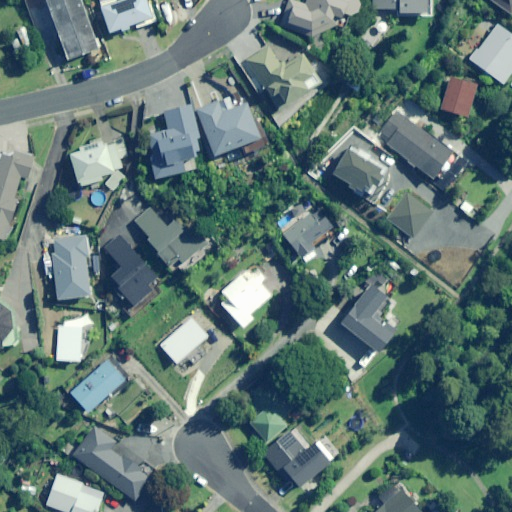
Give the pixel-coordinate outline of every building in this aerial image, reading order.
[(48,0),(70,59),(99,49),(81,0),(48,0)] [(108,33),(121,29),(122,32),(131,29),(130,26),(136,24),(137,27),(153,23),(146,0),(117,0),(100,5),(108,33)] [(288,0),(278,24),(308,37),(339,25),(344,12),(350,14),(356,11),(359,6),(359,1),(357,0),(303,0),(302,4),(293,0),(288,0)] [(372,0),(373,8),(397,9),(397,14),(431,15),(431,0),(372,0)] [(511,0),(492,0),(511,13),(511,12),(511,0)] [(172,23),(168,6),(159,8),(163,26),(172,23)] [(503,84),(511,71),(511,35),(498,25),(471,60),(503,84)] [(31,41),(24,27),(15,32),(17,37),(11,40),(16,49),(31,41)] [(300,55),(281,67),(266,44),(244,57),(277,109),(318,83),(300,55)] [(468,117),(479,81),(451,72),(440,109),(468,117)] [(219,102),(197,110),(213,155),(241,146),(244,154),(262,147),(247,103),(222,112),(219,102)] [(199,159),(205,157),(191,105),(163,112),(170,138),(147,144),(157,183),(202,172),(199,159)] [(434,178),(453,153),(397,110),(378,135),(434,178)] [(371,197),(395,156),(355,133),(331,174),(371,197)] [(119,158),(128,156),(122,138),(103,144),(101,140),(80,147),(81,151),(70,155),(80,186),(102,179),(101,176),(123,169),(119,158)] [(27,179),(34,158),(2,148),(0,152),(0,239),(8,241),(13,223),(10,222),(17,200),(14,198),(20,176),(27,179)] [(414,238),(434,212),(407,192),(388,217),(414,238)] [(301,258),(336,231),(318,208),(300,221),(292,211),(275,223),(301,258)] [(150,209),(135,222),(180,276),(197,262),(192,256),(201,248),(204,251),(211,244),(191,221),(181,230),(174,222),(167,228),(150,209)] [(149,285),(157,277),(119,234),(102,249),(121,269),(110,278),(135,306),(153,290),(149,285)] [(90,296),(88,276),(101,274),(97,242),(87,243),(86,235),(50,240),(57,300),(90,296)] [(260,284),(267,278),(254,264),(222,292),(228,299),(222,304),(244,328),(254,318),(250,314),(271,296),(260,284)] [(379,317),(392,301),(371,284),(341,322),(379,352),(396,330),(379,317)] [(23,337),(16,332),(17,321),(15,313),(7,303),(0,299),(0,347),(7,344),(14,349),(23,337)] [(80,361),(81,327),(58,326),(57,360),(80,361)] [(89,413),(125,379),(107,360),(71,393),(89,413)] [(281,419),(293,408),(267,379),(251,394),(264,409),(249,423),(268,443),(287,425),(281,419)] [(72,453),(136,500),(151,479),(139,471),(141,468),(123,455),(121,458),(110,450),(118,440),(94,423),(72,453)] [(291,427),(265,451),(300,489),(303,487),(311,495),(331,477),(322,468),(339,453),(323,435),(310,447),(291,427)] [(96,511),(103,496),(81,487),(83,482),(59,472),(46,504),(67,511),(96,511)] [(420,511),(396,483),(380,497),(385,503),(374,511),(420,511)]
